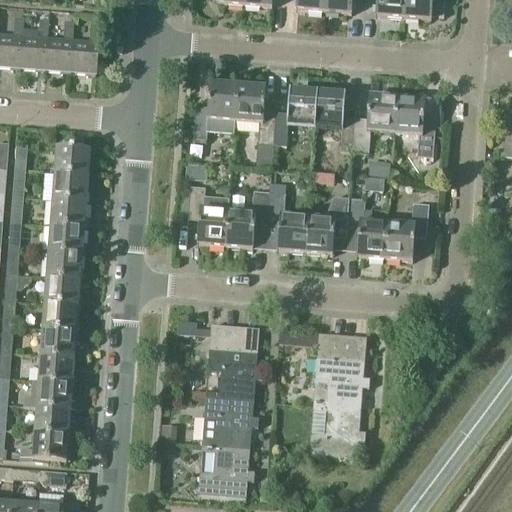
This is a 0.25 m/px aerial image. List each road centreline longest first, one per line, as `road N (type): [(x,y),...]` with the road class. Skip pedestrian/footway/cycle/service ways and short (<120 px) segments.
road 1 (residential): [(127,279),(444,310),(461,69)]
road 2 (residential): [(461,69),(148,46)]
road 3 (unclassified): [(110,511),(127,279)]
road 4 (secondary): [(403,511),(511,366)]
road 5 (unclassified): [(127,279),(143,119)]
road 6 (residential): [(143,119),(0,107)]
